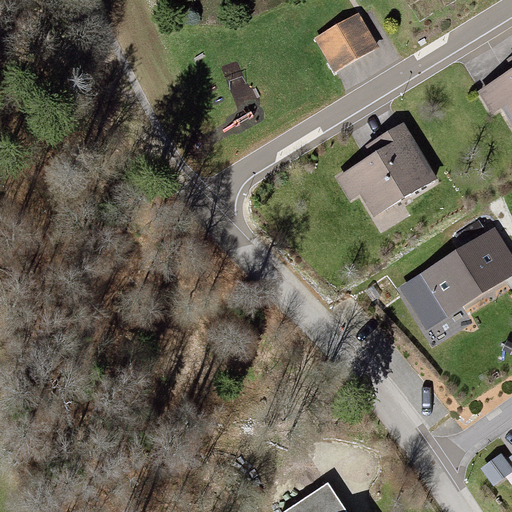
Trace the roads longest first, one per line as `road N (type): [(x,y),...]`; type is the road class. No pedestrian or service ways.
road 1 (residential): [(427,463),(381,395),(216,203),(237,173),(511,4)]
road 2 (track): [(91,0),(174,156),(216,203)]
